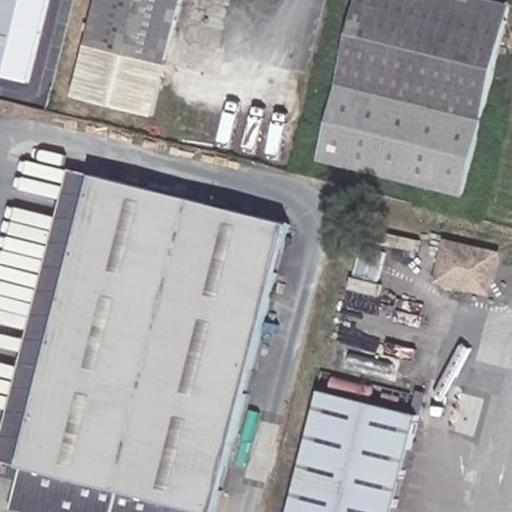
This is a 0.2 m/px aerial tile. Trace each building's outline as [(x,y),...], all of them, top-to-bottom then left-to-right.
[(47,0),(0,0),(0,78),(26,85),(47,0)] [(159,0),(91,0),(66,101),(129,117),(159,0)] [(498,19),(419,0),(355,0),(316,160),(456,195),(498,19)] [(0,490),(0,511),(203,511),(281,231),(83,176),(48,308),(0,490)] [(487,252),(435,240),(426,279),(467,288),(471,271),(482,273),(487,252)] [(477,291),(482,273),(471,271),(467,288),(477,291)] [(386,511),(410,414),(402,413),(312,391),(283,511),(386,511)] [(411,415),(416,393),(407,391),(402,413),(410,414),(411,415)]
